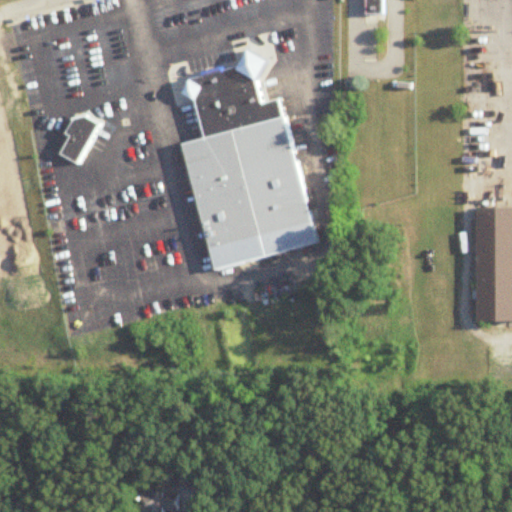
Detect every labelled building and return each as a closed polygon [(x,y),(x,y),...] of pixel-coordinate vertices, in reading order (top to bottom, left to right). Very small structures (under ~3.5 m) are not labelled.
[(363,0),(364,17),(382,17),(382,0),(363,0)] [(193,72),(185,88),(200,95),(208,132),(181,139),(213,265),(325,238),(283,95),(267,99),(262,77),(273,57),(251,44),(242,61),(193,72)] [(58,151),(78,160),(103,118),(88,110),(72,114),(64,130),(70,133),(58,151)] [(511,202),(476,203),(479,317),(511,317),(511,202)] [(197,466),(178,466),(178,489),(197,489),(197,466)] [(144,493),(143,511),(179,511),(180,503),(167,503),(167,493),(144,493)]
